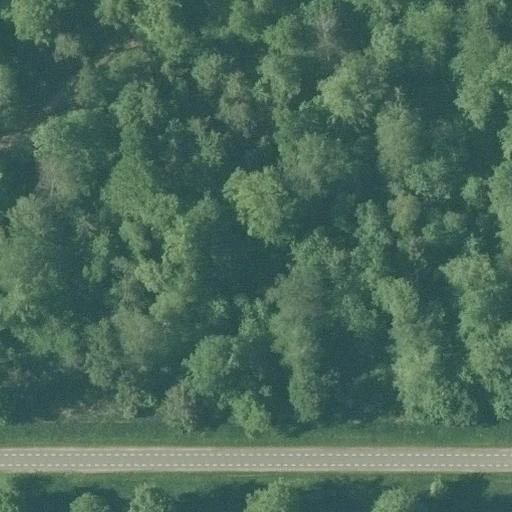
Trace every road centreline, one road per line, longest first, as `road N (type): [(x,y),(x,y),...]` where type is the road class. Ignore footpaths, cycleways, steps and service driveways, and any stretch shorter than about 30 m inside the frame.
road 1 (tertiary): [(511,462),(0,462)]
road 2 (track): [(148,0),(0,155)]
